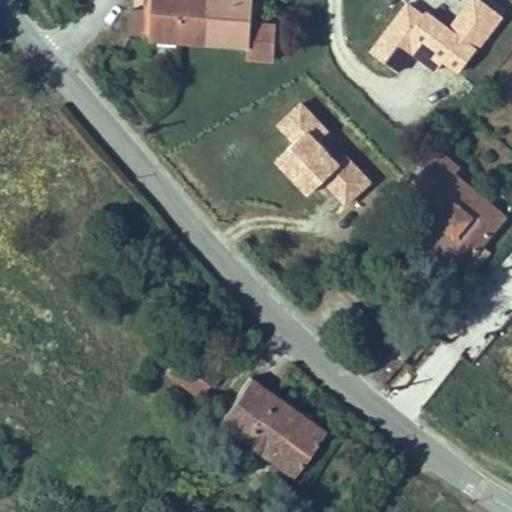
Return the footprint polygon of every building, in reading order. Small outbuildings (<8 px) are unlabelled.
[(144,24),(238,30),(237,44),(263,45),(266,11),(242,9),(242,0),(145,0),(146,3),(144,24)] [(410,0),(407,0),(370,54),(400,74),(415,52),(459,83),(506,16),(482,0),(470,0),(451,28),(410,0)] [(144,24),(146,3),(122,1),(120,22),(144,24)] [(277,162),(311,200),(326,186),(346,209),(375,183),(350,155),(342,162),(322,140),(332,132),(303,101),(276,125),(295,147),(277,162)] [(439,214),(431,225),(412,249),(436,268),(482,203),(432,167),(439,159),(414,140),(389,174),(424,202),(439,214)] [(416,215),(431,225),(439,214),(424,202),(416,215)] [(411,317),(370,294),(355,318),(366,324),(348,352),(379,371),(411,317)] [(429,368),(448,376),(459,349),(440,341),(429,368)] [(216,391),(228,370),(199,349),(176,380),(197,398),(207,389),(216,391)] [(321,429),(246,377),(217,422),(289,473),(321,429)]
